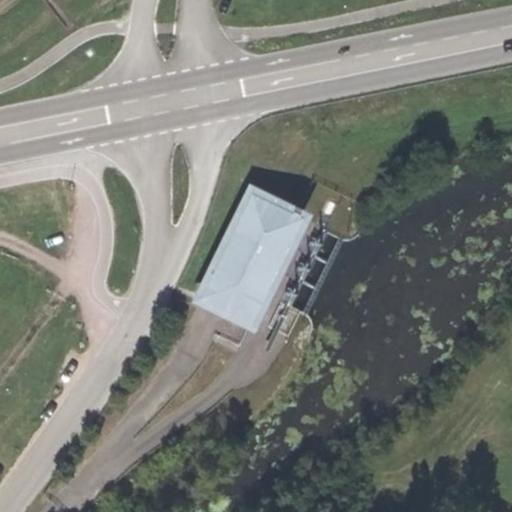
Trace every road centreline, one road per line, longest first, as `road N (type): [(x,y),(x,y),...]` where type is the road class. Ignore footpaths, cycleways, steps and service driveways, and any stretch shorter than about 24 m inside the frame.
road 1 (primary): [(511,33),(212,93)]
road 2 (unclassified): [(160,275),(0,508)]
road 3 (unclassified): [(160,275),(194,219),(209,170),(212,93)]
road 4 (unclassified): [(146,106),(160,275)]
road 5 (track): [(511,329),(415,444)]
road 6 (primary): [(146,106),(0,135)]
road 7 (track): [(75,276),(0,381)]
